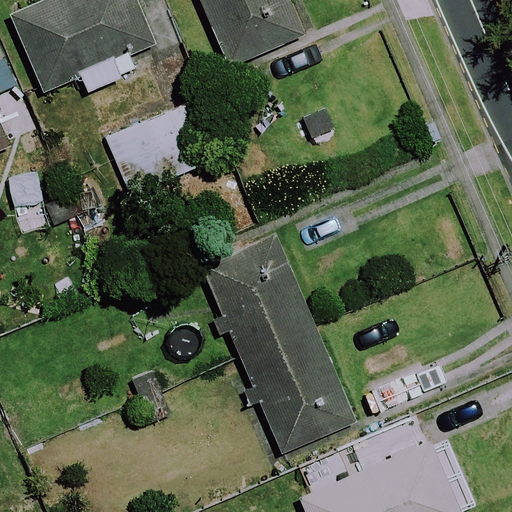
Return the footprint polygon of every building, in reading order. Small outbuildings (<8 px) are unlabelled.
[(154,43),(134,0),(49,0),(10,18),(43,92),(79,76),(86,93),(134,72),(126,55),(154,43)] [(300,32),(284,0),(195,0),(230,67),(300,32)] [(211,160),(189,105),(101,141),(123,196),(211,160)] [(227,336),(243,375),(234,379),(247,410),(256,406),(275,453),(347,423),(273,242),(201,272),(216,309),(207,313),(218,340),(227,336)] [(297,511),(451,511),(424,447),(294,503),(297,511)] [(29,511),(26,501),(0,509),(0,511),(29,511)]
